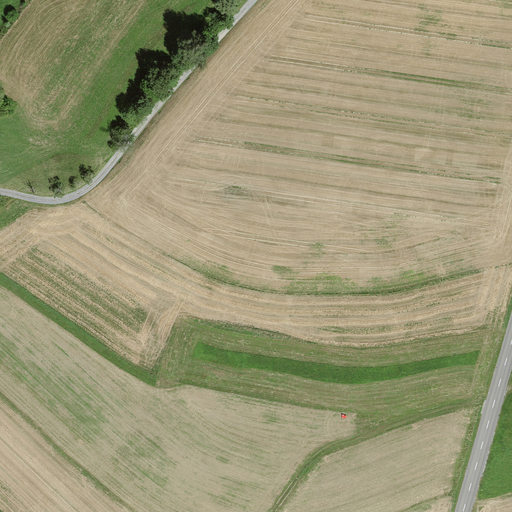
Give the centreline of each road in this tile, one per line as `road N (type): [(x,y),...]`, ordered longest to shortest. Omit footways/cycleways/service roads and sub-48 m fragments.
road 1 (track): [(253,0),(94,181),(59,197),(0,192)]
road 2 (tertiary): [(511,327),(462,511)]
